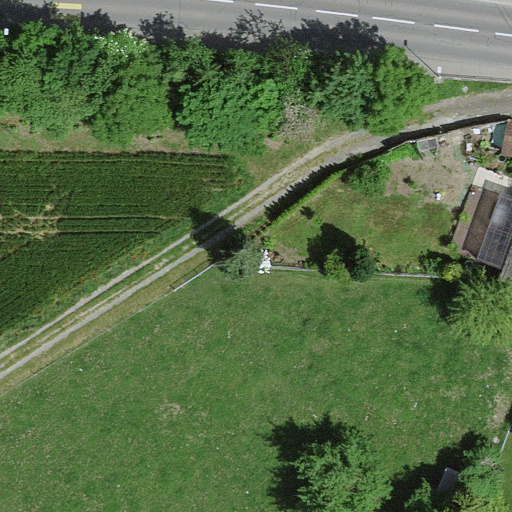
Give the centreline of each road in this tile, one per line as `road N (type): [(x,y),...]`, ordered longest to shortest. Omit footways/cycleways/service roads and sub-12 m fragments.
road 1 (track): [(511,101),(433,114),(335,151),(0,366)]
road 2 (primary): [(209,0),(511,36)]
